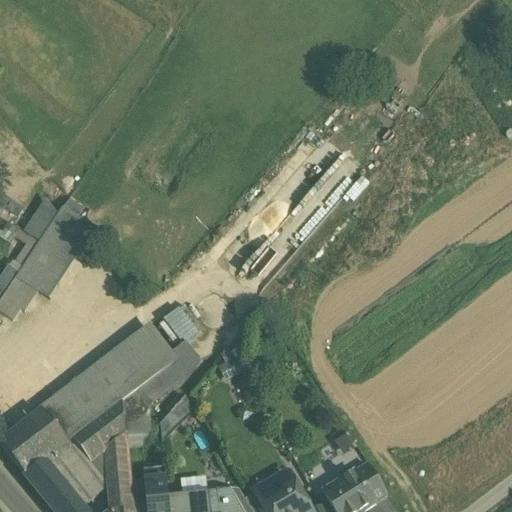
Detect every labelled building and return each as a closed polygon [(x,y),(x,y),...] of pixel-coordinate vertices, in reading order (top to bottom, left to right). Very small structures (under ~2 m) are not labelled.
[(24,212),(0,197),(0,241),(10,248),(16,238),(13,237),(16,232),(8,226),(2,235),(0,233),(0,220),(5,213),(17,221),(24,212)] [(19,276),(16,280),(38,295),(80,232),(58,218),(19,276)] [(80,232),(38,295),(48,301),(89,239),(80,232)] [(8,268),(0,279),(0,304),(3,300),(16,280),(19,276),(8,268)] [(38,295),(16,280),(3,300),(21,312),(25,314),(38,295)] [(21,312),(3,300),(0,304),(0,315),(13,324),(21,312)] [(196,330),(182,310),(175,315),(188,335),(196,330)] [(159,329),(174,346),(181,341),(167,322),(159,329)] [(144,331),(42,414),(68,446),(71,443),(121,405),(121,406),(172,367),(144,331)] [(226,383),(240,375),(232,363),(219,371),(226,383)] [(121,405),(71,443),(90,466),(103,457),(124,439),(121,406),(121,405)] [(68,446),(42,414),(0,446),(0,447),(25,479),(45,465),(46,464),(69,447),(68,446)] [(124,439),(103,457),(116,511),(131,504),(129,487),(124,439)] [(83,511),(84,511),(45,465),(25,479),(51,511),(83,511)] [(387,498),(368,468),(355,476),(374,506),(387,498)] [(354,475),(342,483),(344,486),(325,498),(334,511),(366,511),(374,507),(374,506),(355,476),(354,475)] [(283,478),(278,482),(275,492),(258,502),(264,511),(309,511),(290,480),(283,478)] [(165,483),(145,485),(147,511),(167,511),(167,501),(165,483)] [(147,511),(145,485),(129,487),(131,504),(131,511),(147,511)] [(238,492),(208,496),(209,511),(249,511),(244,502),(238,492)] [(209,511),(208,496),(167,501),(167,511),(209,511)] [(255,496),(244,502),(249,511),(264,511),(258,502),(255,496)]
